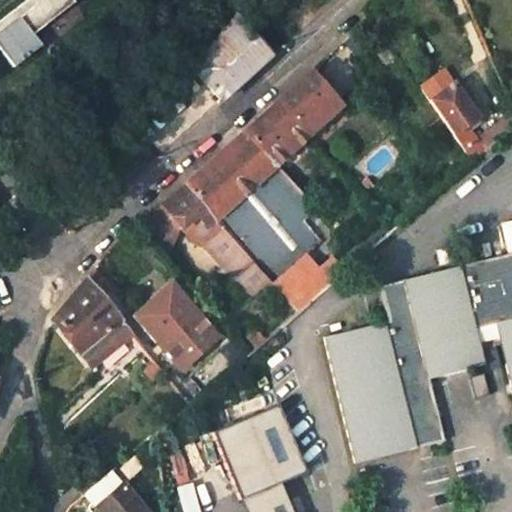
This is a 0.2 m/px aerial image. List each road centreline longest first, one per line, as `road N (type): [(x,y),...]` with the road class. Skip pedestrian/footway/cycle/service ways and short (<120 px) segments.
road 1 (unclassified): [(353,0),(65,249)]
road 2 (residential): [(53,511),(23,372)]
